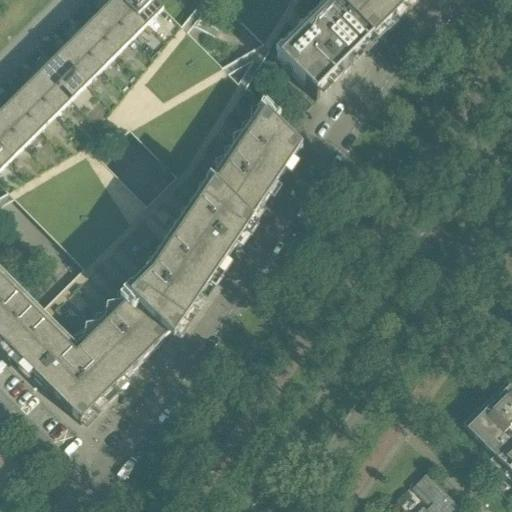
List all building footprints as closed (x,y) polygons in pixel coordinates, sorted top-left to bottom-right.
[(118,0),(117,0),(102,15),(132,45),(147,29),(139,21),(118,0)] [(149,0),(118,0),(139,21),(147,29),(163,14),(154,5),(149,0)] [(333,0),(333,1),(273,60),(316,103),(375,44),(419,0),(333,0)] [(102,15),(87,30),(116,60),(132,45),(102,15)] [(87,30),(71,46),(101,75),(116,60),(87,30)] [(71,46),(56,61),(85,91),(101,75),(71,46)] [(56,61),(40,76),(70,106),(85,91),(56,61)] [(40,76),(25,92),(54,122),(70,106),(40,76)] [(25,92),(9,107),(39,137),(54,122),(25,92)] [(75,360),(44,391),(80,427),(166,342),(173,349),(253,231),(250,228),(301,153),(262,113),(254,105),(189,169),(175,182),(120,238),(91,267),(48,310),(86,349),(75,360)] [(9,107),(0,116),(0,128),(24,152),(39,137),(9,107)] [(0,128),(0,159),(8,168),(24,152),(0,128)] [(0,159),(0,175),(8,168),(0,159)] [(0,346),(44,391),(75,360),(0,283),(0,346)] [(466,433),(493,459),(511,478),(511,440),(508,444),(502,439),(503,438),(510,431),(511,429),(511,394),(508,391),(466,433)] [(0,487),(18,470),(0,452),(0,487)] [(424,511),(423,510),(420,511),(460,511),(426,477),(411,492),(429,510),(426,511),(424,511)]
